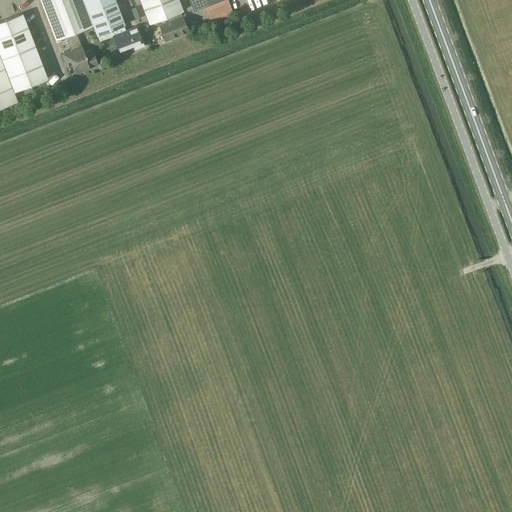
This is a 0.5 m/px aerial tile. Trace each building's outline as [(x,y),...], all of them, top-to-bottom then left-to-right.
[(41,0),(56,39),(66,36),(70,47),(81,43),(76,32),(93,25),(83,0),(41,0)] [(94,25),(100,41),(113,36),(119,51),(142,42),(136,26),(124,31),(122,25),(125,24),(116,0),(83,0),(93,25),(94,25)] [(189,32),(181,11),(184,10),(179,0),(141,0),(150,23),(168,16),(170,23),(167,24),(167,23),(160,25),(166,40),(180,35),(183,36),(186,34),(187,32),(189,32)] [(189,0),(194,10),(220,0),(189,0)] [(0,21),(0,52),(15,91),(48,78),(23,12),(0,21)] [(81,43),(70,47),(72,51),(63,54),(68,66),(73,64),(76,72),(98,63),(94,51),(86,54),(83,47),(82,47),(81,43)] [(0,107),(18,100),(15,91),(0,52),(0,107)]
